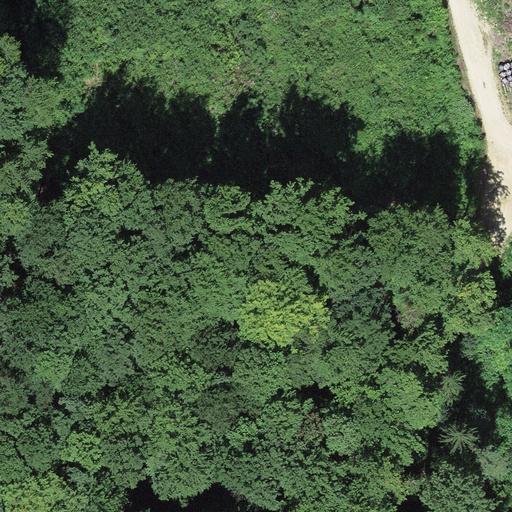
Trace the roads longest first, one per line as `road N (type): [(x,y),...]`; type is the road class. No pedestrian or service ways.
road 1 (track): [(511,190),(391,434),(383,511)]
road 2 (track): [(453,0),(511,170)]
